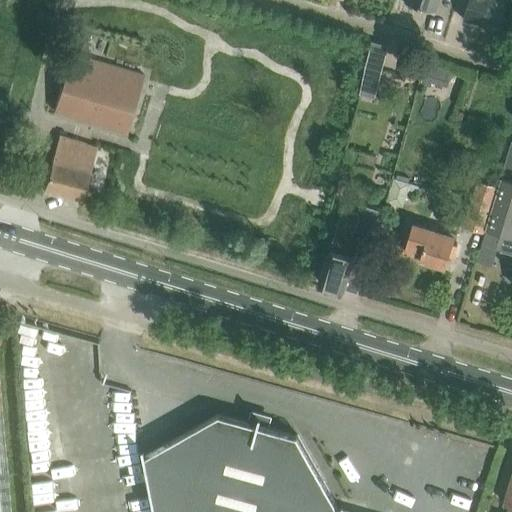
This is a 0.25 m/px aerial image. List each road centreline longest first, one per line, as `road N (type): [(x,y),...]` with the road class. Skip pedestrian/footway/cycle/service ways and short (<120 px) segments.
road 1 (tertiary): [(511,395),(142,279)]
road 2 (residential): [(280,0),(511,69)]
road 3 (residential): [(0,281),(121,316),(142,279)]
road 4 (tertiary): [(142,279),(0,236)]
road 5 (unknown): [(121,316),(97,368),(84,432)]
